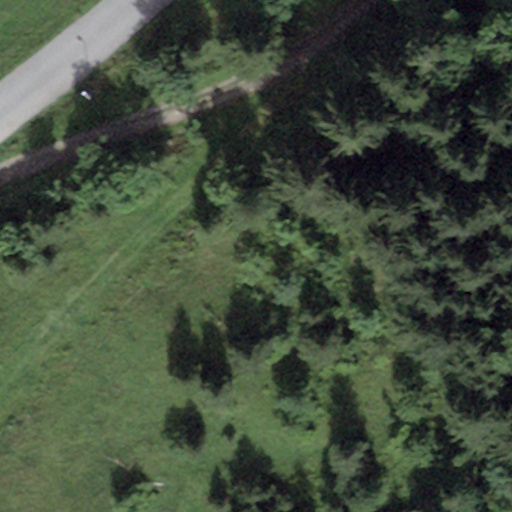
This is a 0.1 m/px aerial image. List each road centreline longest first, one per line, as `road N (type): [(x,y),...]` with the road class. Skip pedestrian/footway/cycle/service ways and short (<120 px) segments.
road 1 (track): [(0,175),(255,44),(307,0)]
road 2 (unclassified): [(0,132),(157,0)]
